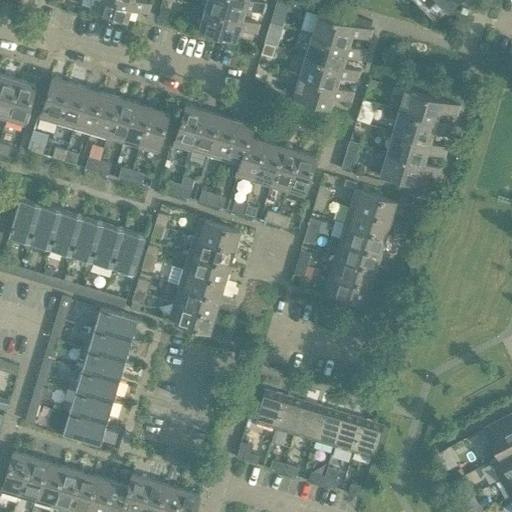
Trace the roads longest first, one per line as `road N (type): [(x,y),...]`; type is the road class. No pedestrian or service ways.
road 1 (residential): [(218,486),(251,368),(279,331),(369,356)]
road 2 (residential): [(221,79),(128,50),(0,29)]
